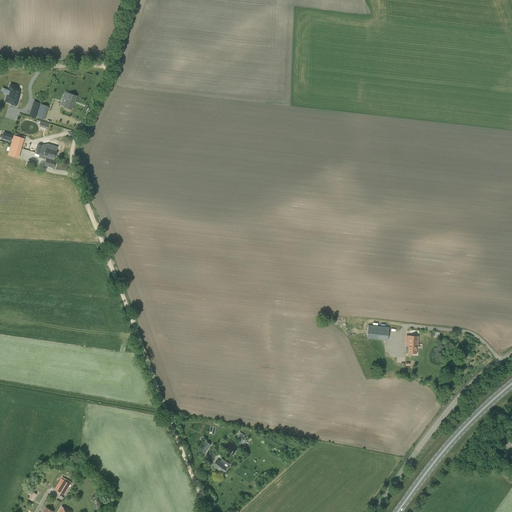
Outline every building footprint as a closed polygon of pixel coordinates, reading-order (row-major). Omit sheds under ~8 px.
[(21,89),(14,87),(9,104),(15,106),(21,89)] [(65,103),(63,103),(61,106),(64,107),(72,110),(76,96),(69,94),(65,103)] [(42,100),(34,97),(28,117),(36,119),(42,100)] [(11,142),(14,134),(4,131),(1,138),(11,142)] [(21,148),(24,139),(14,135),(11,145),(21,148)] [(54,168),(56,161),(54,161),(57,151),(46,148),(44,155),(45,155),(44,159),(46,160),(44,165),(54,168)] [(388,341),(389,327),(368,325),(367,338),(388,341)] [(406,343),(418,344),(418,336),(406,336),(406,343)] [(418,348),(418,344),(406,343),(405,346),(409,346),(408,353),(416,354),(417,348),(418,348)] [(237,438),(241,441),(243,442),(244,440),(246,438),(244,437),(245,435),(241,433),(237,438)] [(211,446),(206,442),(199,452),(203,456),(211,446)] [(213,466),(223,473),(227,467),(218,460),(213,466)] [(64,495),(71,482),(62,477),(54,489),(64,495)] [(33,501),(37,495),(32,492),(28,498),(33,501)]
